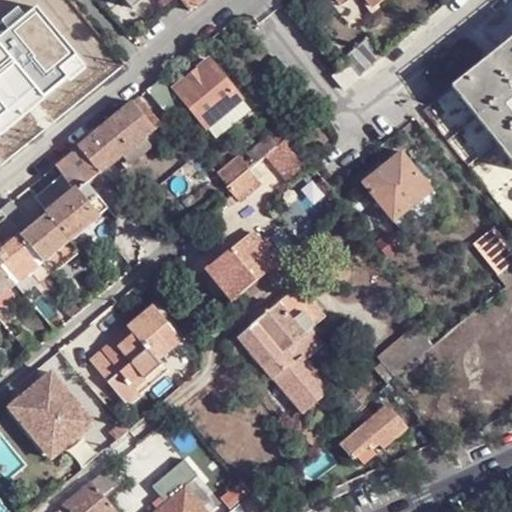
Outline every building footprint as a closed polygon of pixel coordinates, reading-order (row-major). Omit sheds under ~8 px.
[(0,0),(0,66),(2,68),(28,47),(20,37),(15,32),(22,26),(48,4),(45,0),(0,0)] [(126,0),(133,8),(144,0),(126,0)] [(184,0),(192,10),(205,0),(184,0)] [(336,0),(340,4),(345,0),(362,0),(370,9),(380,0),(336,0)] [(15,32),(20,37),(26,31),(22,26),(15,32)] [(490,54),(494,59),(511,43),(511,38),(511,37),(490,54)] [(368,39),(345,58),(361,75),(383,56),(368,39)] [(511,43),(494,59),(490,54),(467,74),(470,78),(457,89),(471,107),(475,103),(483,111),(478,115),(492,132),(497,129),(510,144),(505,148),(511,156),(511,43)] [(175,88),(207,127),(243,99),(211,60),(175,88)] [(349,65),(335,76),(346,89),(360,77),(349,65)] [(454,84),(457,89),(470,78),(467,74),(454,84)] [(185,107),(161,78),(147,89),(149,91),(172,119),(185,107)] [(511,156),(505,148),(492,132),(478,115),(471,107),(457,89),(454,84),(424,109),(511,215),(511,156)] [(133,101),(156,128),(163,124),(145,102),(144,103),(139,96),(133,101)] [(115,163),(156,128),(133,101),(92,135),(115,163)] [(471,107),(478,115),(483,111),(475,103),(471,107)] [(281,126),(220,177),(229,187),(250,168),(265,155),(289,136),(281,126)] [(492,132),(505,148),(510,144),(497,129),(492,132)] [(92,135),(79,145),(101,172),(102,173),(105,171),(115,163),(92,135)] [(265,155),(290,183),(313,165),(289,136),(265,155)] [(79,145),(56,164),(64,174),(77,189),(78,190),(86,183),(91,179),(101,172),(79,145)] [(403,150),(363,182),(394,221),(434,190),(403,150)] [(250,168),(229,187),(235,194),(233,195),(241,204),(264,185),(250,168)] [(91,179),(99,188),(111,178),(105,171),(102,173),(101,172),(91,179)] [(77,189),(64,174),(50,187),(41,177),(29,186),(38,197),(44,206),(49,212),(62,202),(67,198),(77,189)] [(71,240),(107,210),(86,183),(78,190),(77,189),(67,198),(62,202),(49,212),(71,240)] [(225,202),(218,193),(200,208),(193,214),(187,219),(195,229),(225,202)] [(191,196),(183,203),(193,214),(200,208),(191,196)] [(12,201),(1,210),(7,217),(17,229),(22,235),(33,226),(30,224),(12,201)] [(44,262),(70,241),(71,240),(49,212),(36,224),(33,226),(22,235),(44,262)] [(7,217),(3,220),(0,222),(0,227),(8,237),(11,235),(17,229),(7,217)] [(511,246),(497,228),(474,247),(498,275),(511,262),(511,246)] [(22,235),(17,229),(11,235),(15,241),(22,235)] [(239,258),(259,242),(251,232),(232,249),(239,258)] [(394,233),(380,245),(389,256),(403,244),(394,233)] [(44,262),(22,235),(15,241),(6,248),(0,252),(0,265),(16,285),(33,271),(44,262)] [(277,263),(284,257),(269,239),(262,245),(277,263)] [(52,273),(79,251),(70,241),(44,262),(51,271),(52,273)] [(208,269),(235,300),(258,281),(277,263),(262,245),(259,242),(239,258),(232,249),(208,269)] [(44,262),(33,271),(40,280),(51,271),(44,262)] [(511,262),(498,275),(509,287),(511,284),(511,262)] [(0,298),(16,285),(0,265),(0,298)] [(33,271),(16,285),(24,294),(40,280),(33,271)] [(300,285),(278,303),(304,335),(312,328),(326,316),(300,285)] [(304,335),(278,303),(275,307),(256,323),(241,336),(239,337),(244,342),(275,379),(294,363),(285,351),(304,335)] [(271,303),(253,318),(253,320),(256,323),(275,307),(271,303)] [(101,350),(89,361),(108,384),(121,400),(134,389),(161,367),(158,363),(170,353),(181,343),(166,325),(152,307),(126,329),(130,334),(105,355),(101,350)] [(419,323),(379,357),(396,377),(399,376),(434,346),(419,323)] [(322,340),(312,328),(304,335),(285,351),(294,363),(295,363),(303,356),(322,340)] [(130,334),(126,329),(101,350),(105,355),(130,334)] [(15,337),(30,355),(36,350),(21,332),(15,337)] [(239,334),(225,345),(231,352),(244,342),(239,337),(241,336),(239,334)] [(453,360),(438,342),(434,346),(399,376),(413,393),(453,360)] [(304,413),(332,390),(303,356),(295,363),(294,363),(275,379),(304,413)] [(53,372),(19,402),(63,452),(96,422),(53,372)] [(134,389),(121,400),(126,405),(139,395),(134,389)] [(365,393),(357,399),(363,406),(371,400),(365,393)] [(351,416),(363,406),(357,399),(353,394),(342,404),(341,404),(351,416)] [(19,402),(11,409),(55,459),(63,452),(19,402)] [(390,408),(343,450),(355,463),(370,450),(375,455),(382,448),(386,453),(411,431),(390,408)] [(302,432),(305,438),(308,440),(316,447),(326,438),(314,423),(302,432)] [(110,466),(91,482),(103,495),(122,480),(110,466)] [(63,506),(68,511),(116,511),(103,495),(91,482),(63,506)] [(186,486),(156,511),(187,511),(194,506),(200,502),(186,486)] [(239,505),(243,511),(260,511),(252,493),(239,505)] [(194,506),(187,511),(208,511),(200,502),(194,506)]
